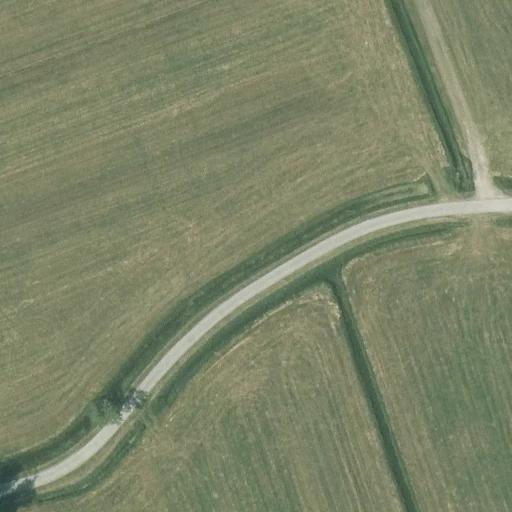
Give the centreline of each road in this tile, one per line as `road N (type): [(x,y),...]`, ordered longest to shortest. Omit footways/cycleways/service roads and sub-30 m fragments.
road 1 (unclassified): [(0,489),(78,458),(186,338),(342,239),(393,217),(511,204)]
road 2 (track): [(491,205),(417,0)]
